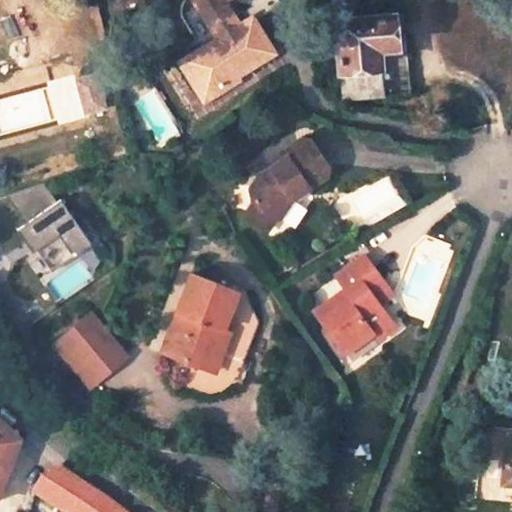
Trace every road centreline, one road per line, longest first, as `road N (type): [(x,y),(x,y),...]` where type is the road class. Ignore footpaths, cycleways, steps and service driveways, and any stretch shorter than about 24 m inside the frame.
road 1 (residential): [(496,175),(485,232),(375,511)]
road 2 (residential): [(0,388),(41,434),(137,511)]
